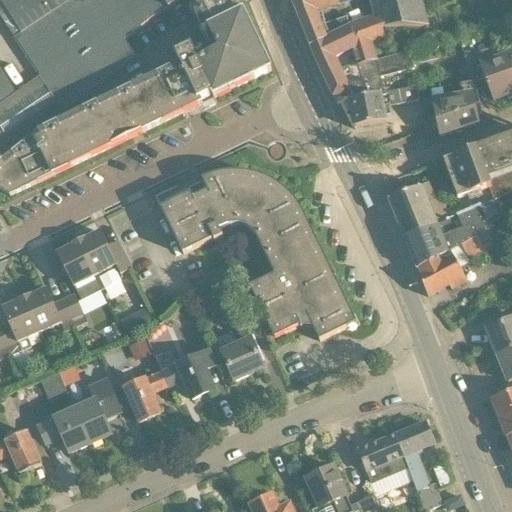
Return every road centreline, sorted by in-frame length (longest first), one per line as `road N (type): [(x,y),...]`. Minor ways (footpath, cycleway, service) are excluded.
road 1 (residential): [(84,511),(433,365)]
road 2 (residential): [(0,241),(309,96)]
road 3 (secondary): [(433,365),(352,181)]
road 4 (residential): [(352,181),(511,123)]
road 5 (secondary): [(491,511),(433,365)]
